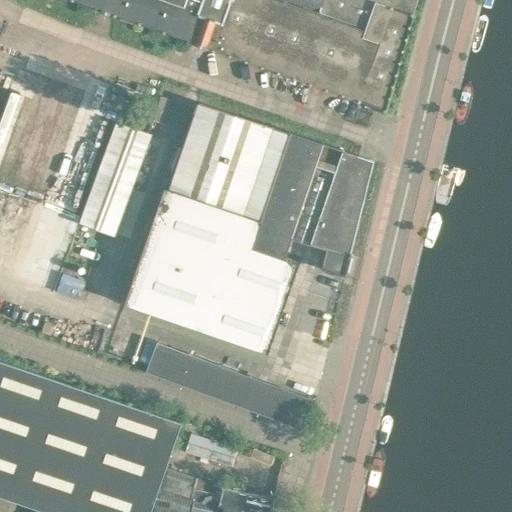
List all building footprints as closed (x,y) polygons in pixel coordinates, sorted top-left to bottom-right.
[(67,0),(384,111),(416,0),(67,0)] [(321,268),(343,275),(373,161),(343,150),(343,151),(291,133),(290,134),(200,102),(170,189),(164,187),(124,303),(268,353),(299,265),(284,260),(292,236),(311,244),(327,249),(321,268)] [(79,223),(113,236),(151,134),(117,121),(79,223)] [(56,138),(40,192),(78,203),(82,188),(67,183),(79,144),(56,138)] [(146,372),(301,429),(312,399),(157,342),(146,372)] [(0,496),(47,511),(270,511),(274,498),(222,486),(220,495),(193,489),(196,477),(165,467),(181,422),(0,361),(0,496)] [(234,463),(237,442),(191,434),(188,455),(234,463)]
